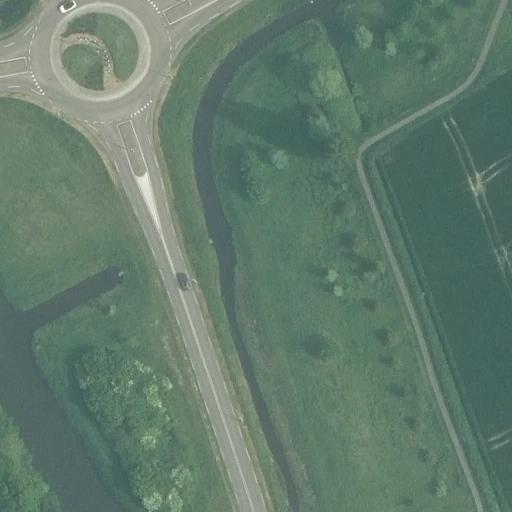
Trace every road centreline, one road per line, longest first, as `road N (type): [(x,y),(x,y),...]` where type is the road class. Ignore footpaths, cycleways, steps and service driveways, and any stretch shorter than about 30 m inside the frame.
road 1 (tertiary): [(165,249),(254,511)]
road 2 (tertiary): [(97,112),(165,249)]
road 3 (tertiary): [(165,249),(134,101)]
